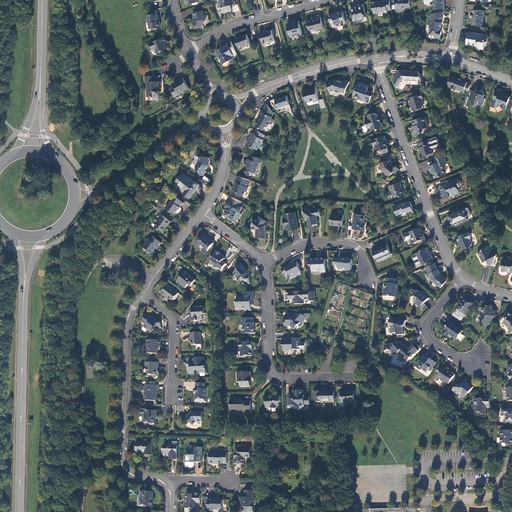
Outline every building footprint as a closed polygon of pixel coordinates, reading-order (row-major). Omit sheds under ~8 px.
[(234,4),(233,0),(219,0),(220,1),(218,2),(219,6),(222,7),(223,12),(223,13),(232,10),(230,5),(234,4)] [(387,10),(391,10),(389,0),(385,0),(381,1),(377,2),(377,1),(372,2),(373,13),(377,13),(377,12),(382,11),(382,12),(387,12),(387,10)] [(410,8),(409,0),(393,0),(394,3),(395,4),(396,9),(405,8),(405,9),(410,8)] [(424,0),(425,4),(428,5),(431,3),(434,5),(435,9),(445,8),(444,0),(445,0),(444,0),(424,0)] [(366,17),(363,6),(359,8),(359,6),(354,7),(354,9),(350,10),(353,20),(366,17)] [(158,22),(156,10),(151,11),(152,14),(147,15),(147,18),(147,19),(147,22),(148,23),(149,28),(155,27),(155,28),(160,27),(159,22),(158,22)] [(205,20),(203,10),(193,13),(195,18),(192,23),(201,28),(205,20)] [(484,10),(473,10),(473,25),(478,25),(479,26),(483,26),(483,15),(484,15),(484,10)] [(332,13),(328,15),(330,22),(333,21),(334,22),(335,27),(341,26),(341,23),(345,22),(343,11),(340,12),(340,13),(338,13),(338,11),(332,13)] [(442,17),(441,13),(431,14),(431,17),(430,25),(431,27),(431,28),(429,34),(434,35),(434,37),(440,38),(441,32),(440,32),(442,22),(441,22),(442,17)] [(324,28),(320,15),(315,16),(316,19),(307,21),(309,30),(313,29),(316,28),(319,30),(324,28)] [(302,34),(299,21),(293,23),(294,24),(287,26),(289,32),(291,34),(292,37),(302,34)] [(275,40),(272,30),(268,31),(266,30),(265,31),(264,31),(264,30),(259,31),(262,42),(269,41),(270,41),(275,40)] [(489,35),(486,35),(486,36),(479,35),(479,34),(469,32),(467,44),(477,45),(479,48),(484,49),(485,41),(488,41),(489,35)] [(246,34),(235,39),(238,48),(250,44),(246,34)] [(164,37),(149,43),(152,50),(155,49),(157,53),(167,49),(165,45),(164,45),(163,43),(166,42),(164,37)] [(232,56),(237,53),(231,41),(223,45),(223,46),(217,50),(216,55),(217,57),(219,56),(223,64),(228,61),(230,62),(233,60),(233,58),(232,56)] [(418,81),(418,79),(419,75),(420,75),(419,71),(400,70),(400,73),(398,73),(394,79),(397,88),(398,87),(400,88),(405,81),(418,81)] [(158,91),(158,82),(155,81),(155,76),(154,76),(154,74),(150,74),(150,76),(145,76),(145,82),(147,82),(147,97),(153,97),(153,100),(159,100),(159,91),(158,91)] [(174,87),(170,89),(175,97),(178,95),(179,93),(182,91),(184,91),(190,88),(183,77),(179,80),(179,81),(177,82),(176,81),(172,84),(174,87)] [(464,92),(464,90),(467,83),(467,82),(451,77),(449,78),(448,80),(449,81),(448,84),(449,86),(456,88),(455,89),(464,92)] [(344,96),(349,82),(345,80),(344,82),(337,80),(327,83),(328,88),(329,88),(330,91),(335,90),(337,91),(340,93),(340,94),(344,96)] [(357,83),(353,95),(357,96),(357,98),(365,101),(365,102),(369,103),(371,97),(371,96),(369,95),(370,92),(367,90),(368,87),(368,86),(359,83),(357,83)] [(313,102),(317,101),(315,96),(317,94),(315,86),(310,87),(311,89),(303,92),(306,101),(307,102),(313,100),(313,102)] [(483,106),(485,99),(484,98),(484,95),(482,89),(476,92),(472,91),(470,98),(473,99),(472,102),(474,106),(478,104),(483,106)] [(418,94),(417,91),(408,94),(409,98),(408,98),(409,103),(411,102),(412,105),(411,107),(412,109),(415,111),(419,109),(419,108),(422,107),(424,105),(423,101),(424,99),(422,93),(418,94)] [(506,108),(510,97),(506,95),(500,93),(501,92),(496,91),(491,106),(496,108),(501,106),(502,108),(504,109),(506,108)] [(280,98),(271,101),(272,105),(273,105),(274,107),(275,106),(276,109),(278,108),(278,109),(285,107),(286,108),(286,110),(287,110),(287,111),(288,111),(293,113),(288,100),(288,101),(287,99),(288,99),(287,96),(283,97),(283,98),(280,98)] [(272,117),(274,113),(266,104),(262,111),(258,117),(260,118),(259,120),(255,126),(263,130),(265,126),(266,127),(268,126),(270,123),(271,124),(274,120),(271,118),(272,117)] [(365,120),(368,129),(371,128),(372,130),(377,128),(377,130),(384,128),(382,123),(380,122),(379,118),(379,117),(379,116),(374,113),(367,115),(368,119),(365,120)] [(425,116),(413,120),(415,125),(414,126),(415,129),(414,129),(414,131),(415,135),(416,135),(423,133),(425,129),(425,128),(428,127),(427,122),(425,116)] [(263,139),(265,135),(256,130),(254,134),(253,134),(251,137),(251,138),(250,139),(248,140),(246,143),(246,145),(252,148),(252,147),(256,149),(259,144),(260,145),(263,140),(263,139)] [(384,136),(372,140),(374,145),(375,145),(377,151),(382,150),(383,153),(389,152),(387,145),(386,145),(385,143),(387,143),(384,136)] [(430,139),(419,143),(423,156),(433,153),(430,144),(431,144),(430,139)] [(210,157),(203,156),(204,153),(199,153),(198,156),(199,156),(199,161),(196,165),(196,169),(198,171),(199,173),(202,175),(204,175),(206,172),(206,170),(209,166),(207,164),(209,161),(210,157)] [(447,163),(444,155),(434,159),(436,163),(429,166),(432,174),(433,173),(436,178),(446,174),(445,174),(446,172),(445,169),(443,168),(442,165),(447,163)] [(261,163),(262,159),(251,156),(250,160),(247,160),(246,165),(247,165),(246,168),(245,174),(251,176),(251,172),(256,173),(257,167),(258,166),(259,163),(261,163)] [(389,160),(380,163),(381,166),(380,167),(381,169),(384,172),(383,173),(388,176),(390,175),(393,172),(394,173),(398,169),(393,164),(393,165),(391,164),(389,160)] [(183,176),(182,174),(182,173),(176,182),(186,189),(183,193),(190,198),(199,185),(194,181),(192,181),(189,179),(187,179),(183,176)] [(247,192),(251,181),(237,176),(235,181),(236,183),(235,186),(233,187),(231,193),(241,196),(244,195),(245,191),(247,192)] [(445,183),(440,185),(442,192),(440,193),(443,199),(450,196),(450,194),(453,193),(454,194),(460,192),(458,187),(460,186),(461,184),(460,180),(458,179),(458,178),(445,183)] [(380,184),(382,190),(391,187),(389,182),(385,183),(385,182),(380,184)] [(401,182),(395,184),(395,185),(391,187),(392,190),(392,192),(393,196),(395,197),(399,195),(400,196),(404,194),(401,187),(402,186),(401,182)] [(174,196),(166,208),(174,214),(180,207),(183,203),(174,196)] [(240,206),(242,202),(232,197),(230,201),(229,201),(226,207),(227,207),(224,215),(229,217),(228,218),(233,221),(237,212),(240,213),(242,207),(240,206)] [(413,210),(410,201),(402,204),(402,203),(393,206),(396,211),(398,211),(400,214),(405,212),(406,213),(413,210)] [(464,208),(448,215),(452,225),(469,218),(464,208)] [(309,226),(318,225),(317,218),(318,215),(321,214),(319,209),(311,210),(310,209),(305,210),(303,213),(304,217),(307,219),(309,226)] [(298,229),(295,212),(284,214),(285,219),(283,219),(284,226),(286,226),(287,231),(298,229)] [(344,215),(331,214),(330,225),(336,226),(336,225),(338,225),(342,226),(344,215)] [(353,229),(365,230),(365,225),(364,224),(365,216),(354,214),(353,229)] [(171,222),(163,216),(155,226),(162,232),(167,225),(168,226),(171,222)] [(266,221),(257,216),(252,225),(252,227),(256,230),(256,237),(266,237),(266,225),(264,224),(266,221)] [(421,227),(402,235),(405,240),(411,238),(413,242),(414,242),(424,238),(422,232),(423,231),(421,227)] [(462,234),(456,236),(459,244),(460,243),(463,248),(465,249),(471,246),(472,244),(470,239),(471,238),(471,236),(470,233),(469,233),(468,232),(463,234),(462,234)] [(208,252),(214,244),(207,239),(208,238),(204,235),(197,244),(200,246),(200,248),(202,250),(204,250),(208,252)] [(161,243),(152,236),(149,239),(149,238),(146,241),(147,242),(143,247),(147,249),(148,253),(154,252),(154,251),(157,245),(159,246),(161,243)] [(392,254),(386,242),(382,244),(383,246),(377,249),(377,248),(375,247),(372,249),(376,260),(381,258),(381,259),(382,259),(384,259),(387,258),(387,257),(388,257),(387,256),(392,254)] [(493,263),(496,255),(490,252),(487,246),(483,248),(482,251),(478,253),(483,263),(487,261),(490,264),(493,263)] [(422,265),(434,259),(432,255),(430,255),(426,247),(421,250),(421,251),(417,253),(413,255),(412,257),(413,260),(415,260),(419,258),(422,265)] [(217,252),(210,262),(213,265),(214,267),(216,268),(219,268),(222,271),(226,264),(223,261),(224,259),(226,259),(225,257),(217,252)] [(346,270),(351,270),(352,260),(352,259),(341,258),(341,260),(338,260),(334,259),(334,265),(338,265),(338,268),(344,268),(346,270)] [(326,273),(325,259),(320,260),(320,261),(317,261),(316,259),(310,259),(310,266),(312,266),(312,272),(320,271),(320,273),(326,273)] [(511,260),(508,260),(507,259),(504,259),(503,260),(502,260),(502,271),(508,271),(508,272),(511,272),(511,260)] [(289,266),(281,269),(284,274),(287,272),(288,275),(289,276),(293,277),(297,275),(297,274),(301,272),(298,267),(299,265),(297,262),(289,266)] [(438,269),(435,263),(426,267),(431,281),(438,287),(439,286),(441,288),(446,281),(446,280),(441,275),(438,269)] [(240,264),(237,267),(238,269),(237,270),(234,273),(238,278),(238,282),(243,282),(246,284),(250,284),(250,278),(248,278),(248,275),(248,273),(246,271),(247,271),(240,264)] [(195,280),(184,272),(177,282),(185,288),(188,285),(191,287),(195,280)] [(396,279),(386,278),(385,289),(384,289),(383,296),(394,297),(395,291),(397,291),(398,285),(395,284),(396,279)] [(168,285),(162,294),(165,296),(166,296),(171,300),(174,300),(179,294),(175,290),(168,285)] [(412,290),(411,296),(415,297),(414,302),(418,303),(418,306),(422,309),(425,305),(424,304),(428,299),(422,293),(422,294),(420,293),(420,292),(412,290)] [(254,301),(253,292),(241,292),(241,296),(237,296),(237,301),(236,301),(236,309),(245,309),(245,311),(251,311),(251,305),(252,305),(253,301),(254,301)] [(294,293),(289,294),(289,300),(294,300),(294,304),(304,304),(304,301),(305,300),(309,299),(310,301),(312,301),(315,301),(315,292),(300,292),(300,293),(298,293),(297,292),(294,292),(294,293)] [(466,315),(474,304),(466,298),(463,302),(462,301),(460,305),(461,305),(458,309),(466,315)] [(204,314),(204,306),(202,305),(199,306),(194,306),(193,308),(193,311),(193,314),(191,314),(191,322),(197,322),(197,320),(203,320),(202,314),(204,314)] [(493,317),(492,306),(487,307),(487,308),(482,309),(483,314),(479,320),(483,322),(483,323),(487,326),(493,317)] [(155,319),(148,314),(142,322),(145,324),(145,326),(144,327),(151,332),(153,329),(161,328),(161,323),(157,324),(157,320),(155,321),(155,319)] [(285,320),(285,326),(291,326),(294,330),(297,326),(298,324),(300,321),(302,323),(310,314),(295,315),(295,316),(291,316),(291,315),(287,315),(287,320),(285,320)] [(406,321),(391,317),(389,325),(391,325),(392,329),(391,329),(392,334),(398,333),(398,335),(404,335),(403,328),(403,326),(404,326),(406,321)] [(244,333),(246,333),(255,333),(254,323),(253,319),(242,319),(242,325),(243,326),(244,333)] [(463,331),(450,322),(444,331),(443,333),(448,337),(450,335),(457,340),(463,331)] [(201,333),(190,333),(191,338),(192,346),(202,345),(201,333)] [(300,338),(291,339),(284,339),(284,342),(282,342),(282,346),(284,346),(284,352),(288,352),(289,353),(293,353),(294,352),(294,350),(304,349),(306,343),(300,343),(300,338)] [(161,340),(147,340),(147,344),(145,344),(145,349),(148,349),(148,354),(157,354),(158,345),(161,345),(161,340)] [(248,341),(240,341),(240,347),(241,348),(240,349),(241,355),(246,355),(246,356),(252,356),(252,348),(253,348),(252,342),(248,342),(248,341)] [(384,346),(385,351),(390,351),(394,356),(397,356),(397,355),(403,358),(403,360),(405,362),(407,362),(411,358),(410,356),(411,355),(413,355),(418,351),(412,346),(409,350),(406,347),(405,347),(401,343),(396,344),(394,345),(394,344),(384,346)] [(430,360),(423,356),(421,359),(420,359),(415,366),(421,370),(422,369),(427,372),(430,368),(431,369),(436,363),(431,359),(430,360)] [(203,357),(195,358),(192,361),(191,361),(191,366),(192,366),(193,368),(188,368),(188,374),(195,374),(195,371),(196,371),(199,373),(206,372),(205,364),(204,364),(203,357)] [(158,363),(146,362),(146,367),(147,369),(147,374),(148,375),(157,375),(157,371),(158,371),(158,367),(158,363)] [(451,373),(443,367),(439,372),(439,373),(437,376),(441,379),(440,380),(444,382),(445,382),(448,384),(455,375),(451,372),(451,373)] [(251,372),(237,373),(237,378),(240,378),(240,382),(240,387),(250,387),(250,378),(251,377),(251,372)] [(473,387),(467,383),(464,382),(461,385),(457,385),(453,391),(457,394),(462,395),(465,397),(467,394),(468,394),(473,387)] [(206,403),(207,389),(205,389),(205,384),(198,383),(197,388),(197,390),(195,391),(195,394),(195,402),(206,403)] [(157,385),(145,385),(145,394),(146,395),(146,401),(156,401),(156,393),(157,393),(157,385)] [(331,402),(335,402),(334,391),(324,391),(324,390),(318,390),(318,391),(314,391),(314,401),(316,402),(323,402),(323,404),(330,403),(331,402)] [(354,403),(354,390),(348,390),(348,392),(346,392),(338,392),(338,398),(341,398),(341,403),(345,403),(346,404),(354,403)] [(304,398),(304,395),(303,395),(303,391),(297,391),(297,393),(293,393),(293,395),(288,395),(288,406),(294,406),(294,405),(298,405),(298,409),(304,408),(304,405),(304,398)] [(270,396),(264,397),(264,401),(266,402),(266,408),(271,408),(273,409),(276,409),(277,408),(279,407),(279,402),(281,402),(281,396),(273,396),(273,397),(270,397),(270,396)] [(486,408),(490,408),(490,404),(490,396),(485,396),(485,400),(482,400),(482,399),(476,399),(474,401),(474,405),(471,405),(471,410),(475,410),(475,412),(480,413),(480,414),(486,415),(486,408)] [(240,399),(230,400),(231,411),(233,412),(245,412),(245,414),(251,413),(251,401),(244,401),(244,402),(242,402),(240,399)] [(156,411),(148,411),(147,409),(142,409),(141,410),(141,416),(144,419),(144,423),(149,423),(150,425),(152,425),(154,424),(154,420),(156,418),(156,411)] [(511,409),(502,409),(502,415),(506,415),(506,423),(511,423),(511,409)] [(203,422),(203,412),(193,412),(186,418),(193,425),(196,423),(203,422)] [(501,438),(501,443),(506,444),(507,444),(511,444),(511,430),(501,431),(500,432),(500,436),(501,438)] [(151,457),(151,443),(137,443),(137,453),(144,454),(144,456),(151,457)] [(177,460),(178,447),(173,447),(171,444),(168,446),(164,446),(164,451),(166,454),(170,454),(172,455),(172,460),(177,460)] [(196,450),(188,450),(188,456),(191,456),(191,460),(196,460),(196,463),(201,463),(201,455),(202,455),(202,449),(196,448),(196,450)] [(251,458),(251,450),(245,450),(245,448),(242,448),(240,449),(240,454),(236,454),(235,463),(237,465),(242,465),(244,463),(244,459),(245,458),(251,458)] [(170,460),(172,460),(172,455),(170,454),(166,454),(164,451),(164,456),(170,456),(170,460)] [(227,453),(210,453),(210,465),(215,465),(215,464),(223,464),(227,464),(227,453)] [(142,492),(142,496),(140,496),(140,501),(141,501),(141,506),(146,506),(146,508),(153,508),(153,504),(151,501),(151,500),(153,501),(153,493),(147,493),(147,492),(142,492)] [(254,492),(245,492),(245,498),(242,498),(242,501),(241,501),(241,507),(245,507),(244,511),(253,511),(254,503),(255,502),(255,499),(254,498),(254,492)] [(194,495),(187,495),(187,503),(185,503),(185,509),(190,510),(190,511),(197,511),(198,503),(201,504),(201,495),(194,495)] [(223,501),(209,500),(208,511),(213,511),(213,510),(222,510),(223,501)]
